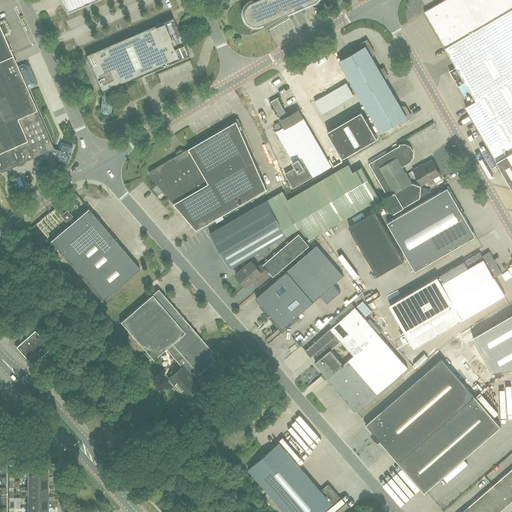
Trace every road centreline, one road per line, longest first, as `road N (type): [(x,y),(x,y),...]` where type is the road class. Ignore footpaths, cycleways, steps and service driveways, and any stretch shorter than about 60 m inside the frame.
road 1 (unclassified): [(396,511),(95,162)]
road 2 (unclassified): [(95,162),(374,0)]
road 3 (unclassified): [(376,0),(511,230)]
road 4 (tertiary): [(115,489),(89,447),(0,354)]
road 5 (unclassified): [(95,162),(22,0)]
road 6 (tertiary): [(0,361),(115,489)]
